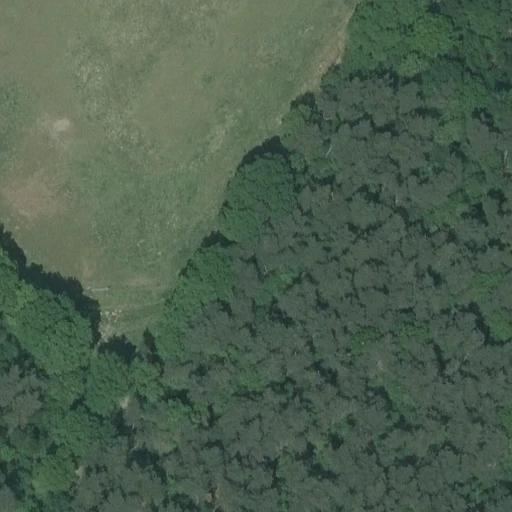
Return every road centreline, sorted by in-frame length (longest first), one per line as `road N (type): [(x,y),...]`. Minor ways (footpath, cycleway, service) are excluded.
road 1 (track): [(54,511),(384,0)]
road 2 (track): [(0,257),(125,374),(132,391)]
